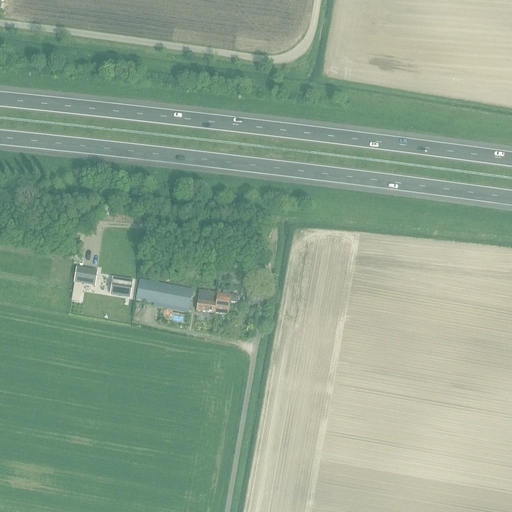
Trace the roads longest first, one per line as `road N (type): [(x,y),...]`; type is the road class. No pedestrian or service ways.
road 1 (motorway): [(511,160),(0,98)]
road 2 (motorway): [(0,137),(511,198)]
road 3 (unclassified): [(0,22),(279,58),(307,45),(318,0)]
road 4 (unclassified): [(227,511),(255,347)]
road 5 (residential): [(133,320),(255,347)]
